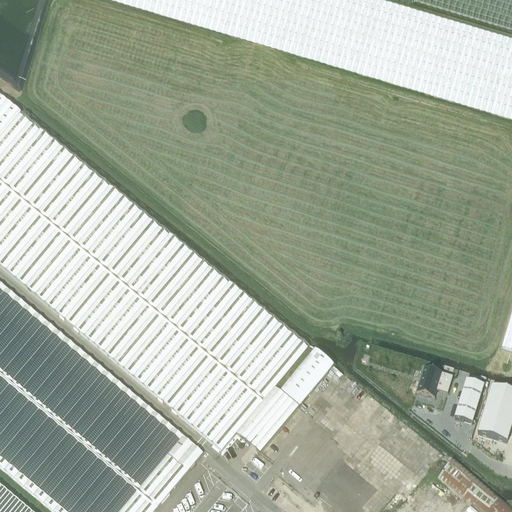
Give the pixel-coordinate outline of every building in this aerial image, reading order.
[(125,0),(232,32),(257,40),(295,51),(423,89),(511,115),(511,35),(433,11),(394,0),(125,0)] [(511,0),(401,0),(411,3),(412,0),(418,0),(511,27),(511,0)] [(0,267),(162,404),(212,445),(221,453),(236,435),(274,389),(309,348),(21,114),(0,97),(0,267)] [(0,470),(50,511),(155,511),(204,454),(26,306),(0,284),(0,470)] [(511,314),(501,350),(511,353),(511,314)] [(281,392),(299,408),(333,367),(314,352),(281,392)] [(424,369),(417,395),(434,400),(436,393),(447,396),(453,378),(424,369)] [(466,382),(454,421),(472,426),(484,388),(466,382)] [(298,409),(274,389),(236,435),(260,455),(298,409)] [(437,481),(471,509),(475,511),(511,511),(511,508),(453,461),(437,481)] [(32,511),(0,485),(0,511),(32,511)]
